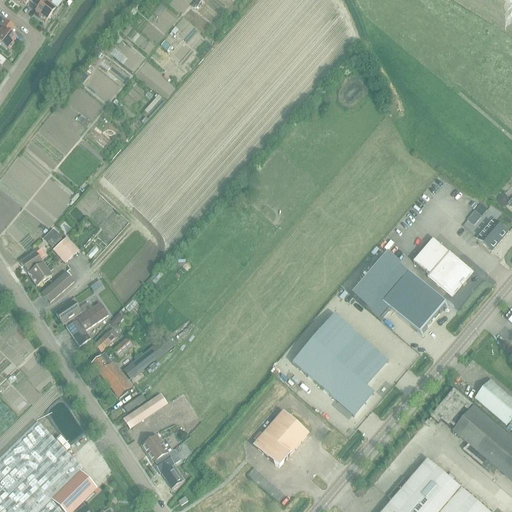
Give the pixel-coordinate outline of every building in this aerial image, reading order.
[(51,0),(37,0),(33,5),(33,6),(34,5),(39,8),(35,13),(40,17),(39,19),(45,23),(51,15),(53,16),(58,10),(49,3),(51,0)] [(3,22),(0,25),(0,45),(9,52),(13,46),(12,45),(16,40),(11,36),(15,31),(15,32),(16,32),(3,22)] [(0,55),(5,61),(10,56),(4,51),(0,55)] [(0,215),(9,229),(14,226),(18,233),(28,227),(11,200),(0,206),(0,215)] [(66,214),(60,219),(65,225),(71,220),(66,214)] [(507,234),(494,222),(478,241),(492,252),(507,234)] [(53,248),(62,240),(54,231),(44,239),(53,248)] [(66,265),(80,253),(68,239),(54,251),(66,265)] [(448,294),(448,293),(452,297),(472,274),(449,255),(449,254),(434,241),(414,264),(448,294)] [(29,276),(44,266),(40,260),(45,256),(42,250),(21,264),(29,276)] [(350,297),(381,323),(391,311),(421,337),(447,306),(386,254),(350,297)] [(44,266),(29,276),(37,287),(52,277),(50,274),(54,271),(51,266),(46,269),(44,266)] [(49,303),(73,283),(65,274),(42,295),(49,303)] [(135,294),(128,301),(137,311),(144,304),(135,294)] [(78,320),(92,309),(89,304),(78,311),(73,303),(56,314),(64,326),(65,325),(68,329),(78,321),(78,320)] [(78,321),(68,329),(80,347),(91,340),(86,333),(109,317),(100,304),(92,309),(78,320),(78,321)] [(120,314),(110,324),(115,328),(124,318),(120,314)] [(333,316),(292,365),(354,418),(353,416),(372,394),(368,391),(364,388),(385,364),(386,363),(387,364),(388,363),(333,316)] [(101,354),(118,337),(112,330),(94,347),(101,354)] [(131,382),(175,347),(167,337),(123,373),(131,382)] [(125,340),(112,352),(119,360),(132,347),(125,340)] [(132,389),(104,354),(95,361),(94,361),(93,362),(94,362),(91,365),(119,400),(132,389)] [(471,382),(468,385),(477,394),(480,391),(471,382)] [(511,399),(491,382),(475,401),(506,427),(511,420),(511,399)] [(463,390),(457,397),(466,404),(472,397),(463,390)] [(143,409),(149,418),(168,405),(162,396),(143,409)] [(453,433),(511,482),(511,440),(474,408),(453,433)] [(149,418),(143,409),(125,421),(131,431),(149,418)] [(289,457),(308,435),(283,413),(253,446),(275,466),(278,469),(289,457)] [(73,511),(97,489),(80,472),(82,470),(60,447),(37,424),(0,459),(0,511),(60,511),(50,501),(51,500),(62,511),(73,511)] [(84,450),(97,442),(93,436),(80,444),(84,450)] [(156,437),(141,447),(154,466),(173,453),(172,452),(164,440),(160,443),(156,437)] [(173,453),(154,466),(160,475),(180,461),(173,451),(172,452),(173,453)] [(486,511),(428,462),(409,484),(404,479),(388,498),(393,503),(385,511),(486,511)] [(172,490),(180,484),(172,472),(163,478),(172,490)] [(178,502),(179,504),(181,507),(188,502),(185,498),(178,502)]
